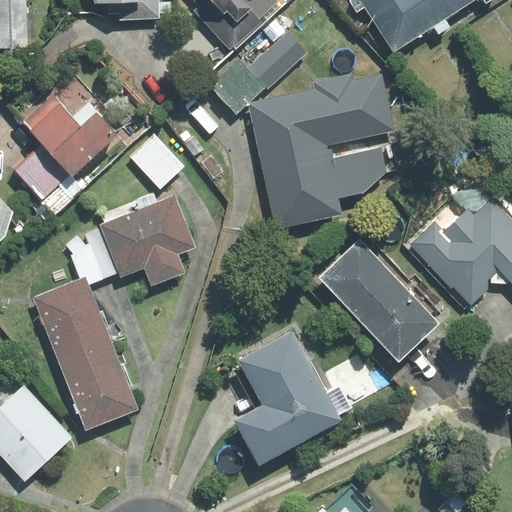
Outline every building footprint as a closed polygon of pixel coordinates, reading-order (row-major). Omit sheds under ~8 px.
[(0,0),(0,47),(27,47),(25,0),(0,0)] [(92,0),(93,4),(109,3),(109,14),(119,13),(120,20),(160,18),(158,0),(92,0)] [(195,11),(230,49),(281,4),(277,0),(194,0),(200,6),(195,11)] [(350,0),(350,1),(357,12),(365,6),(394,50),(404,0),(350,0)] [(404,0),(394,50),(434,26),(438,34),(450,27),(445,19),(468,5),(464,0),(404,0)] [(306,53),(286,32),(248,68),(237,57),(209,84),(236,113),(265,87),(267,89),(306,53)] [(352,75),(315,83),(317,90),(251,104),(278,228),(341,214),(337,198),(363,192),(386,172),(397,170),(388,131),(394,130),(382,75),(353,81),(352,75)] [(43,144),(72,176),(76,172),(118,135),(88,102),(72,116),(53,95),(24,122),(43,144)] [(184,167),(153,134),(130,157),(160,189),(184,167)] [(43,144),(16,169),(56,213),(88,184),(76,172),(72,176),(43,144)] [(174,195),(100,225),(101,228),(119,273),(120,277),(144,268),(151,286),(185,273),(178,255),(195,248),(174,195)] [(0,241),(5,236),(13,212),(0,198),(0,241)] [(511,284),(511,221),(492,200),(474,217),(468,211),(444,233),(435,223),(412,245),(471,306),(488,290),(488,284),(511,284)] [(119,273),(101,228),(85,234),(89,244),(86,245),(77,235),(66,245),(74,254),(71,255),(80,279),(86,276),(89,285),(119,273)] [(360,241),(320,278),(399,361),(438,324),(360,241)] [(33,297),(60,363),(112,342),(89,285),(86,276),(80,279),(33,297)] [(234,421),(259,465),(341,420),(338,415),(351,408),(339,386),(327,393),(293,330),(238,360),(263,405),(234,421)] [(60,363),(86,430),(138,410),(112,342),(60,363)] [(0,406),(0,454),(24,480),(72,437),(23,385),(0,406)]
